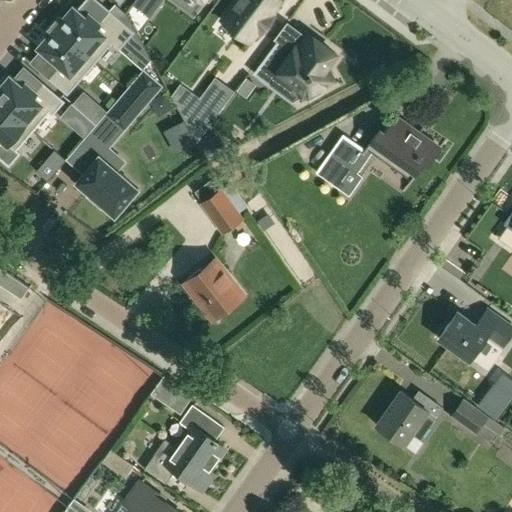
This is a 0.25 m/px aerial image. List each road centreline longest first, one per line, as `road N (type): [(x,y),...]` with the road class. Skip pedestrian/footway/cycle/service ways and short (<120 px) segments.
road 1 (residential): [(294,437),(511,114)]
road 2 (residential): [(294,437),(0,242)]
